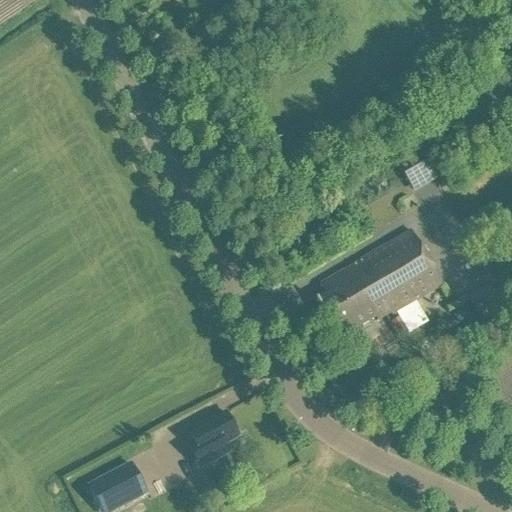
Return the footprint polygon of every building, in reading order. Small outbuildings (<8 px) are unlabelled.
[(388,316),(395,312),(440,286),(410,234),(322,285),(328,295),(318,300),(338,334),(354,324),(357,329),(375,318),(378,322),(388,316)] [(487,287),(466,300),(478,322),(500,309),(487,287)] [(400,319),(389,325),(396,338),(407,332),(400,319)] [(239,435),(227,412),(189,431),(195,441),(189,444),(201,467),(229,453),(224,442),(239,435)] [(86,487),(99,511),(116,511),(147,496),(130,464),(86,487)]
